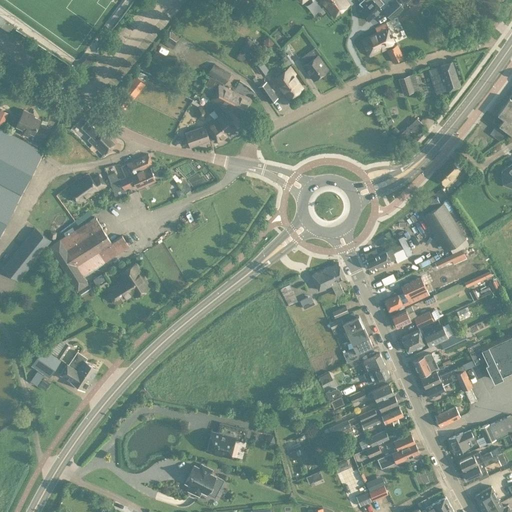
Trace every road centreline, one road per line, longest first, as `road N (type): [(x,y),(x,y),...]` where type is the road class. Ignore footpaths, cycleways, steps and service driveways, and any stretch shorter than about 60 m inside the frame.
road 1 (tertiary): [(470,511),(339,228)]
road 2 (unclassified): [(244,162),(257,132),(367,76),(487,39),(505,50)]
road 3 (secondary): [(56,466),(121,380),(251,266)]
road 4 (unclassified): [(244,162),(160,144),(0,73)]
road 5 (secondary): [(429,148),(505,50)]
road 6 (unclassified): [(56,466),(39,453),(17,356)]
